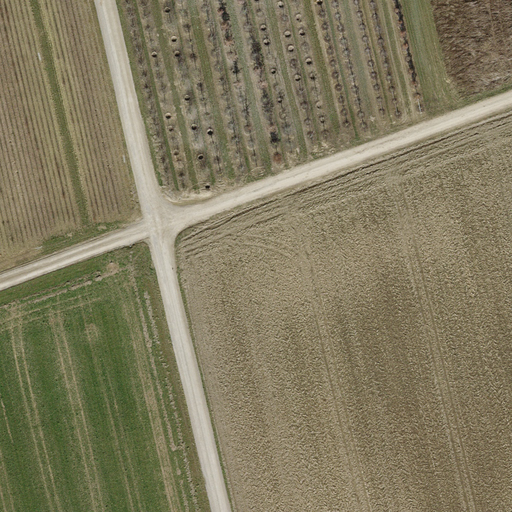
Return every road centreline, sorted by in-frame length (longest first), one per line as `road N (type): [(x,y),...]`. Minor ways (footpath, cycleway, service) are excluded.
road 1 (track): [(0,282),(511,98)]
road 2 (track): [(223,511),(106,0)]
